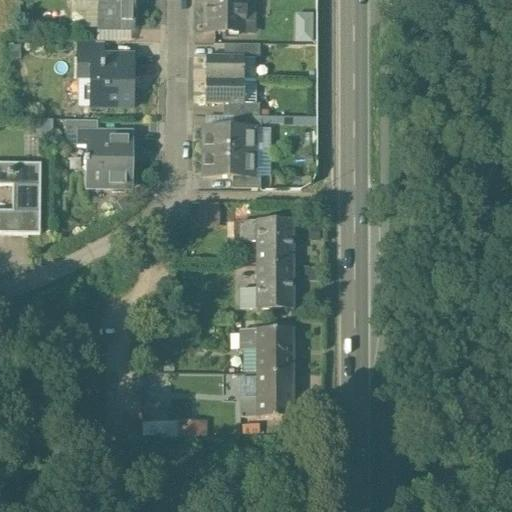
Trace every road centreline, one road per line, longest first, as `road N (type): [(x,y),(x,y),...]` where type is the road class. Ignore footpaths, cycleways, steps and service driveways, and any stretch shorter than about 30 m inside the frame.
road 1 (primary): [(359,511),(359,0)]
road 2 (unclassified): [(0,293),(35,284),(149,225),(171,198),(176,0)]
road 3 (track): [(359,29),(510,0)]
